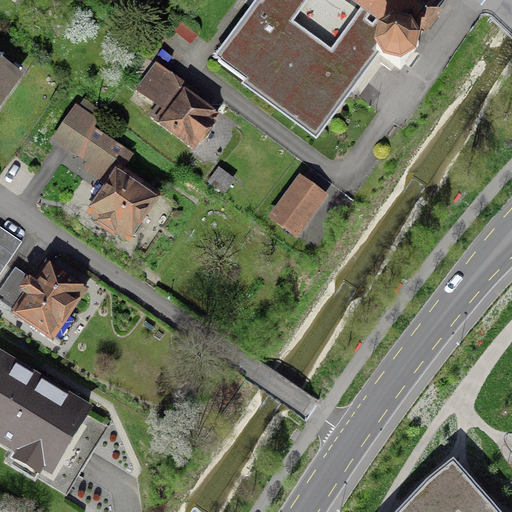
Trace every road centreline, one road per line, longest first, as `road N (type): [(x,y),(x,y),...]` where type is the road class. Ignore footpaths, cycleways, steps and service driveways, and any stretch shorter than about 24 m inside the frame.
road 1 (residential): [(0,200),(348,435)]
road 2 (primary): [(348,435),(511,230)]
